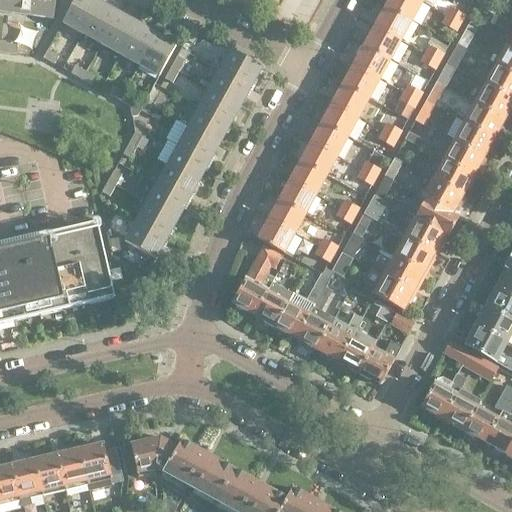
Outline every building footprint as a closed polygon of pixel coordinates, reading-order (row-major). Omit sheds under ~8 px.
[(0,0),(0,11),(53,19),(55,0),(0,0)] [(94,0),(75,0),(62,23),(81,33),(98,2),(94,0)] [(415,0),(388,0),(384,8),(411,23),(422,4),(415,0)] [(483,0),(482,0),(478,8),(485,12),(489,3),(483,0)] [(98,2),(81,33),(100,44),(117,13),(98,2)] [(384,8),(374,27),(401,42),(411,23),(384,8)] [(444,16),(460,25),(464,16),(448,8),(444,16)] [(117,13),(100,44),(121,55),(138,24),(117,13)] [(491,22),(505,29),(509,22),(495,15),(491,22)] [(439,24),(455,33),(460,25),(444,16),(439,24)] [(138,24),(121,55),(139,65),(156,34),(138,24)] [(374,27),(363,46),(390,61),(401,42),(374,27)] [(467,27),(457,46),(467,51),(477,32),(467,27)] [(192,29),(185,40),(193,44),(199,34),(192,29)] [(156,34),(139,65),(159,76),(176,45),(156,34)] [(427,46),(423,54),(439,63),(446,49),(429,39),(426,45),(427,46)] [(4,44),(3,52),(16,54),(17,46),(4,44)] [(363,46),(353,65),(380,80),(390,61),(363,46)] [(457,46),(447,64),(457,70),(467,51),(457,46)] [(504,47),(494,65),(511,74),(511,51),(507,49),(504,47)] [(58,57),(47,50),(42,58),(54,64),(58,57)] [(230,51),(220,70),(251,87),(261,68),(230,51)] [(418,62),(434,71),(439,63),(423,54),(418,62)] [(176,57),(170,68),(178,72),(184,61),(176,57)] [(447,64),(436,83),(446,89),(457,70),(447,64)] [(353,65),(342,85),(369,100),(380,80),(353,65)] [(511,74),(494,65),(484,84),(511,100),(511,74)] [(74,66),(70,73),(81,79),(85,72),(74,66)] [(170,68),(164,79),(171,83),(178,72),(170,68)] [(220,70),(209,90),(240,107),(251,87),(220,70)] [(85,72),(81,79),(93,85),(97,78),(85,72)] [(436,83),(426,102),(436,108),(446,89),(436,83)] [(402,92),(418,100),(422,92),(407,84),(402,92)] [(511,100),(484,84),(473,103),(504,120),(505,118),(508,120),(511,111),(511,108),(511,105),(511,100)] [(342,85),(331,104),(359,119),(369,100),(342,85)] [(112,87),(108,94),(119,100),(123,93),(112,87)] [(152,88),(145,100),(153,104),(159,93),(152,88)] [(209,90),(199,106),(230,123),(240,107),(209,90)] [(391,112),(407,120),(418,100),(402,92),(391,112)] [(123,93),(119,100),(129,106),(130,107),(132,103),(134,99),(123,93)] [(141,108),(139,111),(140,111),(147,115),(153,104),(145,100),(141,108)] [(426,102),(416,121),(425,126),(436,108),(426,102)] [(140,111),(139,111),(141,108),(132,103),(130,107),(129,106),(131,117),(138,116),(138,115),(140,111)] [(473,103),(463,122),(496,141),(502,129),(500,127),(504,120),(473,103)] [(331,104),(321,123),(348,138),(359,119),(331,104)] [(199,106),(189,125),(220,142),(230,123),(199,106)] [(168,161),(187,126),(178,121),(159,156),(168,161)] [(463,122),(453,141),(483,158),(488,149),(490,151),(496,141),(463,122)] [(321,123),(310,143),(337,158),(348,138),(321,123)] [(382,132),(398,141),(402,133),(387,124),(382,132)] [(189,125),(179,142),(210,160),(220,142),(189,125)] [(134,132),(128,144),(136,148),(142,137),(134,132)] [(378,140),(393,149),(398,141),(382,132),(378,140)] [(409,133),(405,140),(416,147),(420,139),(409,133)] [(453,141),(442,160),(472,177),(477,169),(480,170),(485,160),(483,158),(453,141)] [(179,142),(168,163),(199,180),(210,160),(179,142)] [(310,143),(300,162),(327,177),(337,158),(310,143)] [(128,144),(122,155),(130,159),(136,148),(128,144)] [(361,171),(377,179),(381,171),(380,170),(386,159),(373,151),(367,163),(365,162),(361,171)] [(395,159),(385,178),(393,183),(404,164),(395,159)] [(442,160),(432,179),(462,196),(467,188),(469,189),(475,179),(472,177),(442,160)] [(300,162),(289,181),(316,196),(327,177),(300,162)] [(168,163),(157,183),(188,200),(199,180),(168,163)] [(416,171),(427,176),(431,169),(420,164),(416,171)] [(113,170),(107,181),(115,185),(121,175),(113,170)] [(356,179),(372,188),(377,179),(361,171),(356,179)] [(385,178),(374,197),(383,202),(393,183),(385,178)] [(432,179),(421,198),(452,214),(456,207),(459,208),(465,198),(462,196),(432,179)] [(107,181),(102,191),(101,192),(109,196),(115,185),(107,181)] [(289,181),(278,201),(305,216),(316,196),(289,181)] [(157,183),(146,202),(177,220),(188,200),(157,183)] [(458,217),(452,214),(421,198),(417,195),(406,215),(413,219),(447,237),(448,237),(458,217)] [(374,197),(364,216),(372,221),(383,202),(374,197)] [(278,201),(267,221),(294,236),(305,216),(278,201)] [(340,209),(355,218),(360,209),(344,201),(340,209)] [(146,202),(134,224),(165,241),(177,220),(146,202)] [(335,217),(351,226),(355,218),(340,209),(335,217)] [(364,216),(353,235),(362,239),(372,221),(364,216)] [(403,237),(433,254),(438,246),(440,248),(447,237),(413,219),(407,229),(401,226),(397,233),(403,237)] [(267,221),(257,239),(284,254),(294,236),(267,221)] [(0,325),(2,325),(14,322),(15,326),(17,326),(16,322),(63,311),(64,315),(66,314),(65,310),(114,299),(112,291),(98,229),(96,224),(0,246),(0,325)] [(165,241),(134,224),(124,242),(155,259),(165,241)] [(118,237),(108,239),(111,252),(120,250),(118,237)] [(389,244),(385,252),(393,256),(423,273),(427,265),(430,266),(436,256),(433,255),(433,254),(403,237),(397,249),(389,244)] [(318,249),(333,258),(338,249),(322,241),(318,249)] [(347,243),(342,253),(351,258),(356,248),(347,243)] [(263,247),(257,258),(271,266),(270,268),(275,270),(282,257),(271,251),(271,252),(263,247)] [(313,257),(329,266),(333,258),(318,249),(313,257)] [(504,269),(511,273),(511,252),(503,268),(504,269)] [(339,253),(329,271),(340,276),(349,258),(339,253)] [(393,256),(382,275),(413,292),(417,284),(419,285),(425,275),(423,274),(423,273),(393,256)] [(245,279),(246,279),(244,281),(243,281),(240,286),(241,287),(232,303),(253,315),(267,290),(273,278),(266,275),(270,268),(271,266),(257,258),(256,258),(245,279)] [(141,263),(138,270),(146,274),(149,267),(141,263)] [(121,279),(119,269),(109,272),(111,281),(121,279)] [(306,301),(313,305),(324,285),(331,272),(323,269),(306,301)] [(501,281),(496,289),(511,297),(511,273),(504,269),(498,279),(501,281)] [(382,275),(372,294),(373,294),(372,295),(402,311),(407,303),(409,304),(415,294),(412,293),(413,292),(382,275)] [(267,290),(253,315),(264,321),(263,322),(274,328),(288,303),(291,297),(278,290),(283,280),(275,276),(273,278),(267,290)] [(315,351),(329,326),(333,318),(321,311),(332,291),(324,285),(313,305),(308,314),(295,338),(304,343),(304,344),(315,351)] [(128,288),(112,291),(114,299),(118,317),(134,313),(128,288)] [(511,297),(496,289),(496,290),(493,288),(488,298),(491,299),(486,307),(511,321),(511,297)] [(288,303),(274,328),(285,334),(286,333),(295,338),(308,314),(313,305),(306,301),(293,294),(291,297),(288,303)] [(393,311),(376,302),(374,306),(380,309),(376,317),(386,323),(393,311)] [(480,318),(476,327),(507,344),(511,334),(511,321),(486,307),(485,309),(483,307),(477,317),(480,318)] [(393,312),(391,316),(387,324),(402,332),(407,335),(413,323),(393,312)] [(329,326),(315,351),(327,357),(328,356),(337,361),(350,337),(354,330),(360,318),(351,313),(345,324),(333,318),(329,326)] [(470,337),(465,346),(511,371),(511,361),(501,355),(507,344),(476,327),(475,327),(472,326),(467,335),(470,337)] [(358,374),(373,348),(376,342),(354,330),(337,361),(347,366),(346,368),(358,374)] [(373,348),(358,374),(369,381),(370,379),(380,385),(401,346),(391,341),(384,354),(373,348)] [(448,358),(462,366),(469,353),(449,342),(442,354),(448,358)] [(469,353),(462,366),(489,382),(497,368),(469,353)] [(452,382),(443,378),(436,379),(433,384),(432,385),(429,389),(429,391),(420,407),(442,419),(456,394),(459,388),(464,379),(456,375),(452,382)] [(502,411),(507,402),(511,392),(511,388),(506,385),(493,409),(501,412),(502,411)] [(462,432),(476,406),(480,399),(459,388),(456,394),(442,419),(451,424),(451,425),(462,432)] [(497,418),(484,442),(493,447),(493,449),(505,455),(511,441),(511,416),(509,415),(511,410),(511,405),(507,402),(502,411),(501,412),(498,418),(497,418)] [(476,406),(462,432),(474,438),(475,437),(484,442),(497,418),(476,406)] [(160,438),(130,445),(136,470),(137,475),(138,475),(138,478),(155,474),(155,471),(162,474),(177,447),(160,438)] [(234,470),(181,441),(177,447),(162,474),(161,477),(184,490),(185,487),(193,492),(192,494),(214,506),(234,470)] [(102,445),(79,450),(87,483),(87,485),(89,491),(113,486),(113,484),(105,451),(104,451),(102,445)] [(136,470),(130,445),(119,447),(125,473),(136,470)] [(115,449),(105,451),(113,484),(123,482),(116,453),(115,449)] [(79,450),(57,456),(65,490),(87,485),(87,483),(79,450)] [(57,456),(35,461),(43,495),(65,490),(57,456)] [(12,466),(20,501),(21,507),(30,504),(29,498),(43,495),(35,461),(12,466)] [(12,466),(0,468),(0,505),(20,501),(12,466)] [(278,511),(286,498),(234,470),(214,506),(224,511),(278,511)] [(334,511),(292,488),(278,511),(334,511)] [(173,511),(177,506),(162,498),(163,510),(167,511),(173,511)]
